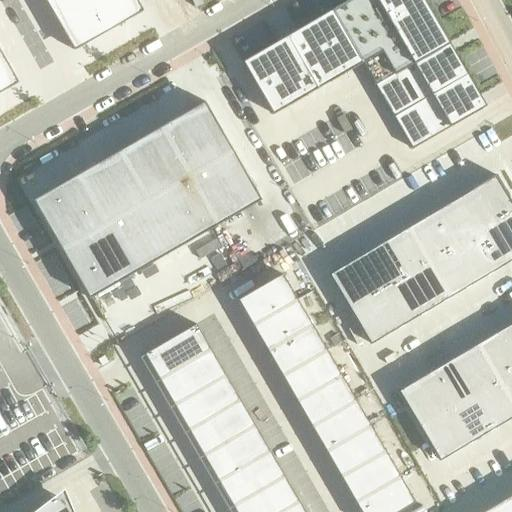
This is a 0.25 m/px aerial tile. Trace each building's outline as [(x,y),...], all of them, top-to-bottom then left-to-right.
[(137,0),(45,0),(74,51),(144,11),(137,0)] [(348,0),(242,62),(273,115),(363,63),(413,149),(483,108),(477,97),(480,96),(424,0),(348,0)] [(0,49),(0,93),(19,83),(0,49)] [(204,102),(33,200),(90,299),(261,201),(204,102)] [(511,202),(496,175),(329,274),(372,346),(511,261),(511,202)] [(283,274),(238,300),(361,511),(398,511),(415,502),(283,274)] [(511,322),(398,390),(440,462),(511,419),(511,322)] [(305,511),(196,324),(145,354),(236,511),(305,511)] [(511,511),(511,495),(483,511),(511,511)] [(69,511),(62,499),(38,511),(69,511)]
